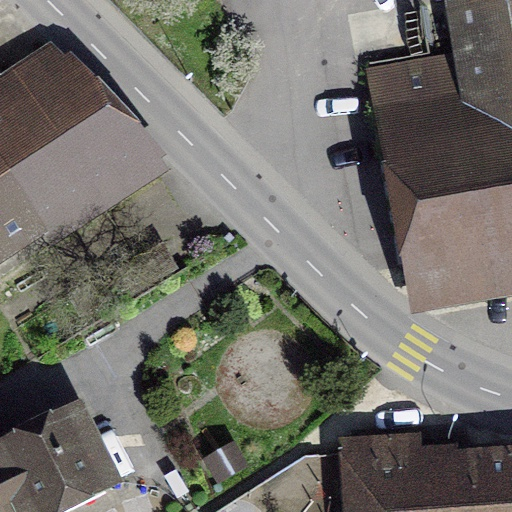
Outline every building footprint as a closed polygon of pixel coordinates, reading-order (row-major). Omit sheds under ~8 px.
[(488,74),(399,88),(432,288),(511,275),(511,0),(477,6),(488,74)] [(0,279),(164,158),(68,67),(16,105),(0,83),(0,279)] [(157,238),(107,269),(130,307),(181,276),(157,238)] [(82,390),(7,428),(22,456),(0,467),(0,511),(110,511),(138,498),(82,390)] [(511,511),(511,448),(371,458),(374,511),(511,511)]
